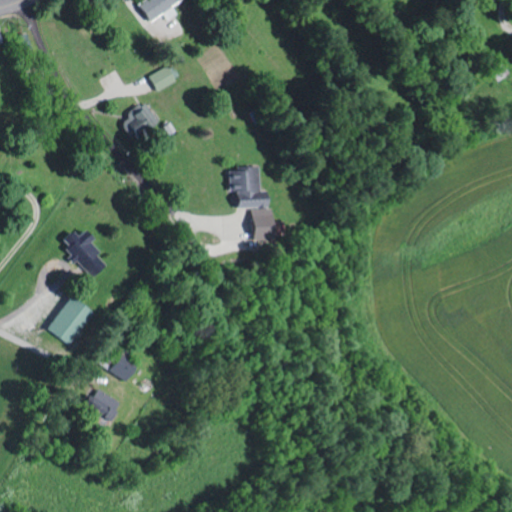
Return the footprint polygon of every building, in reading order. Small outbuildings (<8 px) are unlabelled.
[(138,0),(133,4),(145,22),(159,13),(164,20),(173,14),(168,6),(176,0),(138,0)] [(171,64),(146,76),(154,91),(178,78),(171,64)] [(156,122),(146,104),(123,116),(132,132),(137,129),(138,132),(156,122)] [(226,192),(231,192),(232,209),(263,207),(263,191),(257,191),(256,168),(225,169),(226,192)] [(249,209),(249,239),(270,239),(270,209),(249,209)] [(69,230),(56,244),(91,276),(104,263),(84,245),(90,239),(80,229),(74,236),(69,230)] [(69,346),(90,311),(64,295),(43,330),(69,346)] [(104,370),(121,381),(132,364),(114,353),(104,370)] [(90,386),(77,406),(89,414),(85,420),(99,429),(117,403),(90,386)]
